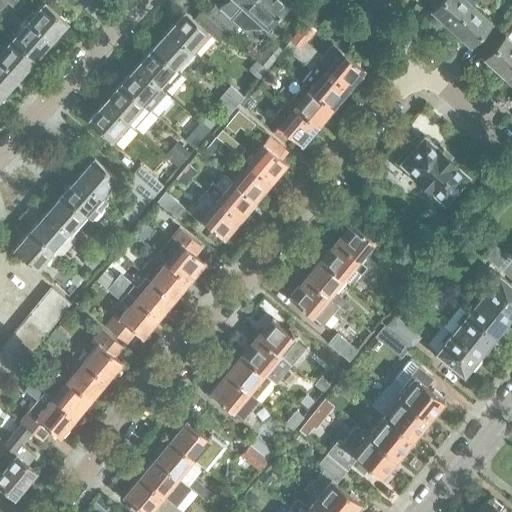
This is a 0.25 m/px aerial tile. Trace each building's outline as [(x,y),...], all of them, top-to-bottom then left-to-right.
[(4,0),(7,2),(15,9),(23,0),(4,0)] [(76,0),(82,5),(96,18),(104,9),(94,0),(76,0)] [(213,6),(205,15),(206,15),(221,29),(230,19),(246,0),(227,0),(218,6),(219,8),(217,10),(213,6)] [(230,19),(221,29),(224,32),(224,31),(229,35),(238,24),(242,27),(262,27),(265,24),(266,25),(288,0),(287,0),(246,0),(230,19)] [(439,0),(431,9),(437,14),(451,27),(471,4),(474,0),(439,0)] [(44,1),(27,20),(50,40),(66,21),(44,1)] [(471,4),(451,27),(470,44),(490,21),(471,4)] [(183,11),(167,29),(190,50),(194,53),(210,35),(217,41),(224,32),(221,29),(206,15),(205,15),(201,11),(193,20),(183,11)] [(27,20),(12,38),(35,58),(50,40),(27,20)] [(306,20),(289,40),(347,88),(363,69),(339,49),(332,43),(323,54),(306,40),(315,29),(306,20)] [(511,27),(505,35),(485,58),(503,75),(511,64),(511,27)] [(167,29),(151,47),(174,68),(178,71),(194,53),(190,50),(167,29)] [(0,45),(0,60),(18,77),(35,58),(12,38),(3,48),(0,45)] [(272,40),(257,59),(267,68),(283,49),(272,40)] [(289,40),(284,46),(310,68),(300,80),(303,82),(303,83),(332,106),(347,88),(289,40)] [(151,47),(135,65),(158,86),(162,89),(178,71),(174,68),(151,47)] [(257,59),(249,68),(259,77),(267,68),(257,59)] [(0,60),(0,91),(3,94),(18,77),(0,60)] [(511,64),(503,75),(511,82),(511,64)] [(135,65),(120,82),(143,103),(150,109),(165,92),(162,89),(158,86),(135,65)] [(120,82),(103,100),(130,125),(131,124),(134,127),(150,109),(143,103),(120,82)] [(283,83),(276,91),(285,99),(286,98),(292,91),(283,83)] [(288,100),(317,124),(332,106),(303,83),(288,100)] [(230,84),(214,103),(228,114),(243,96),(230,84)] [(248,96),(240,105),(246,110),(254,101),(248,96)] [(285,99),(269,117),(278,124),(272,131),(283,140),(289,133),(301,143),(317,124),(288,100),(286,98),(285,99)] [(103,100),(87,119),(110,140),(114,143),(130,125),(103,100)] [(208,112),(199,122),(208,130),(217,120),(208,112)] [(199,122),(191,131),(200,139),(208,130),(199,122)] [(459,185),(468,175),(424,134),(414,145),(412,142),(394,161),(412,177),(414,174),(430,188),(427,191),(444,207),(462,188),(459,185)] [(247,163),(271,182),(286,163),(278,156),(284,148),(270,136),(247,163)] [(216,137),(207,148),(213,153),(222,143),(216,137)] [(228,147),(240,156),(246,149),(234,139),(228,147)] [(190,152),(176,140),(167,151),(163,155),(177,167),(190,152)] [(79,174),(102,194),(117,177),(94,157),(79,174)] [(187,163),(181,170),(190,178),(196,170),(187,163)] [(232,181),(255,200),(271,182),(247,163),(232,181)] [(140,164),(131,174),(154,195),(164,183),(140,164)] [(190,178),(181,170),(175,178),(184,185),(190,178)] [(62,193),(85,213),(91,219),(107,201),(100,196),(102,194),(79,174),(62,193)] [(122,214),(131,222),(132,222),(154,195),(131,174),(123,184),(137,196),(122,214)] [(255,200),(232,181),(223,174),(214,184),(212,182),(205,190),(239,219),(255,200)] [(225,237),(239,219),(205,190),(204,189),(197,198),(198,199),(189,211),(199,220),(201,217),(225,237)] [(155,200),(170,212),(175,217),(184,207),(164,190),(155,200)] [(46,211),(69,231),(85,213),(62,193),(46,211)] [(464,217),(455,210),(448,219),(456,226),(464,217)] [(30,229),(52,250),(69,231),(46,211),(30,229)] [(122,232),(131,222),(122,214),(113,224),(122,232)] [(141,220),(132,230),(141,237),(149,227),(141,220)] [(351,221),(335,240),(374,272),(379,266),(363,252),(374,239),(351,221)] [(179,226),(156,253),(158,254),(157,255),(164,261),(188,280),(205,260),(202,258),(201,259),(194,254),(201,245),(179,226)] [(37,267),(52,250),(30,229),(14,247),(37,267)] [(131,230),(123,238),(129,244),(136,236),(131,230)] [(335,240),(319,258),(342,277),(350,284),(360,272),(369,279),(374,272),(335,240)] [(99,241),(91,251),(100,259),(108,249),(99,241)] [(511,277),(511,260),(491,241),(483,251),(511,277)] [(100,259),(91,251),(83,260),(93,268),(100,259)] [(319,258),(304,277),(344,309),(349,303),(333,289),(342,277),(319,258)] [(164,261),(149,279),(172,299),(188,280),(164,261)] [(69,280),(77,286),(83,277),(75,271),(69,280)] [(102,271),(96,279),(105,287),(113,279),(102,271)] [(140,290),(119,272),(113,279),(157,317),(172,299),(149,279),(140,290)] [(511,284),(497,272),(465,312),(493,335),(511,312),(511,284)] [(304,277),(288,295),(322,324),(331,313),(337,318),(344,309),(304,277)] [(157,317),(113,279),(105,287),(106,288),(127,305),(119,316),(114,311),(104,323),(125,340),(133,330),(141,337),(157,317)] [(426,296),(434,287),(425,280),(418,289),(426,296)] [(52,287),(45,296),(63,311),(70,302),(52,287)] [(37,305),(56,320),(63,311),(45,296),(37,305)] [(30,313),(49,329),(56,320),(37,305),(30,313)] [(493,335),(465,312),(458,306),(443,325),(449,330),(478,353),(493,335)] [(41,337),(46,331),(49,329),(30,313),(23,322),(41,337)] [(411,345),(418,337),(394,315),(386,323),(411,345)] [(271,316),(256,335),(290,363),(305,344),(294,335),(291,333),(293,331),(287,327),(286,328),(271,316)] [(16,331),(34,346),(41,337),(23,322),(16,331)] [(384,324),(375,334),(384,342),(393,333),(384,324)] [(49,333),(58,341),(61,344),(67,336),(55,326),(49,333)] [(83,350),(77,357),(81,361),(105,381),(121,361),(114,355),(122,346),(100,327),(90,338),(96,343),(87,354),(83,350)] [(461,374),(478,353),(449,330),(433,350),(461,374)] [(27,355),(31,350),(34,346),(16,331),(8,339),(27,355)] [(349,360),(358,349),(336,331),(327,342),(349,360)] [(54,347),(58,341),(49,333),(45,339),(54,347)] [(256,335),(240,353),(264,373),(272,362),(283,372),(283,371),(291,378),(297,370),(290,363),(256,335)] [(375,336),(368,343),(373,347),(376,343),(379,340),(375,336)] [(1,348),(20,363),(27,355),(8,339),(1,348)] [(0,361),(12,372),(16,368),(20,363),(1,348),(0,349),(0,361)] [(240,353),(224,372),(248,391),(259,400),(275,382),(264,373),(240,353)] [(408,359),(387,385),(395,392),(428,419),(444,400),(426,385),(433,377),(410,358),(408,359)] [(0,376),(4,380),(5,381),(12,372),(0,361),(0,376)] [(81,361),(66,379),(90,399),(105,381),(81,361)] [(42,390),(74,417),(90,399),(66,379),(57,372),(42,390)] [(224,372),(209,391),(243,419),(259,400),(248,391),(224,372)] [(314,384),(323,391),(330,383),(320,375),(314,384)] [(339,378),(334,384),(341,390),(346,384),(339,378)] [(27,409),(19,419),(21,420),(20,421),(31,430),(41,439),(50,428),(58,436),(74,417),(42,390),(30,380),(24,388),(36,398),(27,409)] [(387,385),(372,404),(383,413),(412,437),(428,419),(395,392),(387,385)] [(300,401),(307,407),(313,399),(306,393),(300,401)] [(295,409),(284,422),(292,429),(303,416),(295,409)] [(367,432),(397,457),(412,437),(383,413),(367,432)] [(309,416),(298,429),(305,434),(315,421),(309,416)] [(185,419),(169,439),(203,467),(203,466),(204,467),(222,445),(210,435),(208,438),(185,419)] [(31,431),(20,422),(0,446),(9,456),(12,454),(13,455),(0,470),(0,489),(7,495),(10,492),(13,495),(35,469),(27,463),(36,453),(22,441),(31,431)] [(339,438),(328,452),(347,468),(357,455),(370,466),(368,468),(376,475),(379,472),(381,475),(397,457),(367,432),(357,423),(342,441),(339,438)] [(169,439),(154,457),(190,487),(197,493),(198,492),(206,499),(211,492),(194,477),(203,467),(169,439)] [(257,469),(265,459),(247,444),(239,453),(257,469)] [(268,445),(260,454),(266,459),(274,450),(268,445)] [(312,478),(304,487),(315,496),(334,511),(351,511),(360,502),(336,482),(347,468),(328,452),(319,463),(324,467),(314,479),(312,478)] [(154,457),(139,475),(170,500),(173,503),(173,504),(175,505),(190,487),(154,457)] [(264,470),(258,478),(267,485),(273,478),(264,470)] [(139,475),(123,494),(133,502),(130,506),(137,511),(165,511),(167,510),(169,511),(181,511),(182,511),(175,505),(173,504),(173,503),(170,500),(139,475)] [(251,492),(245,499),(252,505),(256,500),(255,496),(251,492)] [(296,497),(288,506),(292,509),(295,511),(334,511),(315,496),(307,506),(296,497)] [(502,511),(485,498),(473,511),(502,511)]
